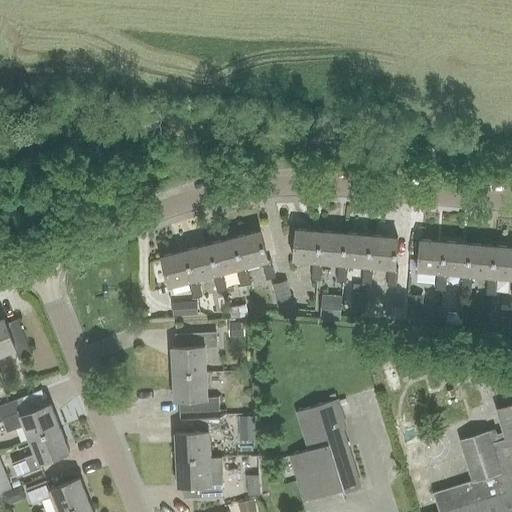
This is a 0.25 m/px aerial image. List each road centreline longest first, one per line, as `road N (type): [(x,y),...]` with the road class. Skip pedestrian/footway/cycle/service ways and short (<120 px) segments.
road 1 (residential): [(35,262),(179,204),(276,187),(511,202)]
road 2 (residential): [(136,511),(35,262)]
